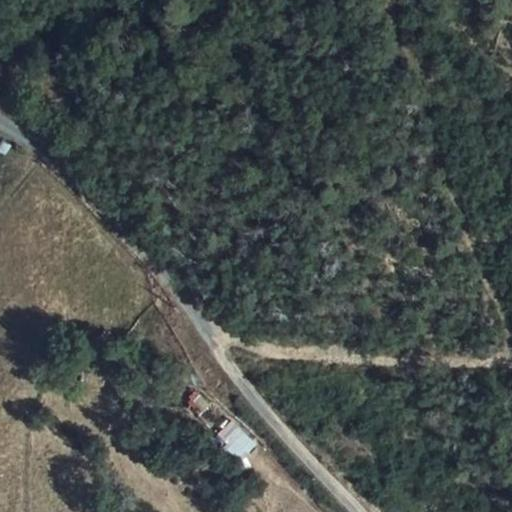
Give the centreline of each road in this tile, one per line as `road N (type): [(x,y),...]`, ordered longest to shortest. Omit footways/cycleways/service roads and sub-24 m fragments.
road 1 (unclassified): [(0,121),(23,133),(141,246),(287,436),(359,511)]
road 2 (track): [(511,336),(445,165),(419,68),(396,21),(397,0)]
road 3 (track): [(222,346),(388,364),(511,365)]
